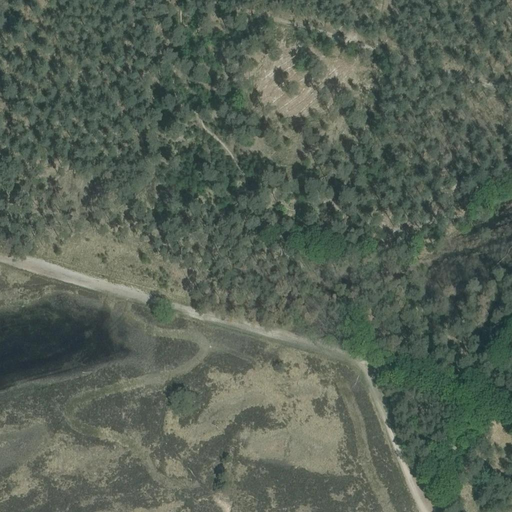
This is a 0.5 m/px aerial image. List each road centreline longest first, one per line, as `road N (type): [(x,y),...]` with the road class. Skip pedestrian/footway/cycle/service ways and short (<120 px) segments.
road 1 (unknown): [(0,243),(356,348),(364,363)]
road 2 (track): [(0,259),(364,363)]
road 3 (track): [(511,89),(218,0)]
road 4 (track): [(364,363),(485,394),(511,338)]
road 5 (track): [(423,508),(364,363)]
